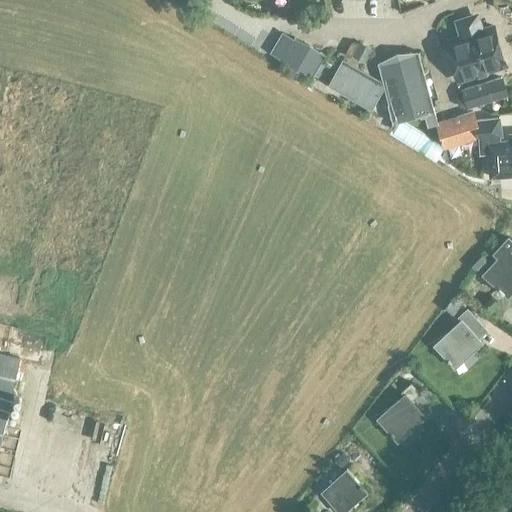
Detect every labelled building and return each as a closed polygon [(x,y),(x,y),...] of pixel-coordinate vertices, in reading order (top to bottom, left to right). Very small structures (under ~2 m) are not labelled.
[(466,35),(447,41),(459,79),(505,65),(493,26),(484,29),(479,14),(461,19),(466,35)] [(314,76),(322,63),(326,56),(294,38),(283,32),(270,53),(282,60),(281,61),(312,79),(314,76)] [(359,44),(352,56),(359,60),(366,64),(373,50),(367,45),(359,44)] [(428,126),(438,123),(433,107),(431,108),(421,74),(424,74),(418,54),(379,66),(390,104),(388,104),(392,121),(403,118),(419,114),(420,116),(425,115),(428,126)] [(322,63),(314,76),(318,78),(326,65),(322,63)] [(344,63),(331,85),(366,105),(367,104),(372,107),(382,90),(376,87),(379,83),(344,63)] [(459,91),(457,94),(460,104),(464,107),(468,106),(469,107),(506,95),(501,78),(459,91)] [(438,123),(445,147),(480,137),(473,113),(438,123)] [(481,139),(482,146),(482,153),(488,152),(490,177),(497,176),(511,174),(511,132),(508,133),(508,139),(502,139),(500,116),(480,118),(481,139)] [(499,256),(484,272),(500,287),(498,288),(504,293),(511,283),(511,240),(508,237),(494,252),(499,256)] [(454,314),(458,309),(465,300),(457,293),(445,308),(454,314)] [(491,296),(483,304),(489,310),(497,302),(491,296)] [(461,320),(435,344),(448,359),(447,360),(452,365),(453,364),(453,363),(471,347),(474,349),(482,343),(461,320)] [(0,451),(14,395),(11,394),(20,358),(0,353),(0,451)] [(405,394),(378,417),(391,432),(390,433),(395,439),(396,437),(396,436),(415,420),(417,423),(424,417),(405,394)] [(343,452),(336,458),(343,467),(350,460),(343,452)] [(346,470),(322,491),(340,511),(342,511),(350,506),(347,503),(362,489),(363,490),(365,489),(360,483),(359,484),(346,470)]
